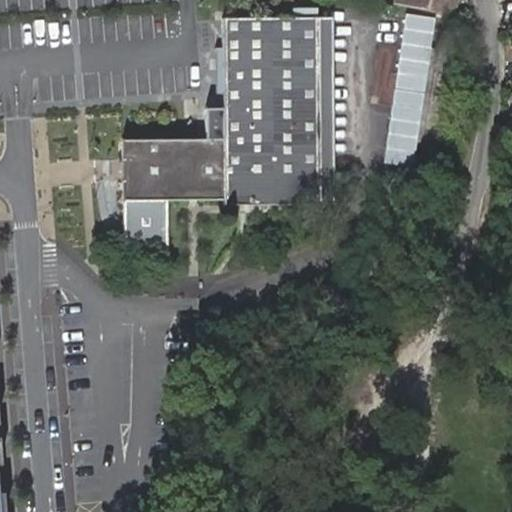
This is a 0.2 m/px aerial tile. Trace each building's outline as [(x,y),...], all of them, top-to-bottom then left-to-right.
[(388,0),(388,1),(453,15),(456,0),(388,0)] [(225,205),(321,206),(322,21),(316,20),(317,6),(291,5),(291,20),(227,19),(226,140),(125,139),(125,198),(127,198),(125,248),(167,248),(166,199),(225,200),(225,205)] [(436,17),(406,12),(384,165),(414,169),(436,17)] [(511,60),(511,41),(503,40),(502,59),(511,60)] [(511,60),(502,59),(501,79),(511,80),(511,60)] [(511,122),(500,122),(499,138),(511,138),(511,122)] [(501,434),(511,419),(511,409),(487,390),(471,411),(501,434)]
